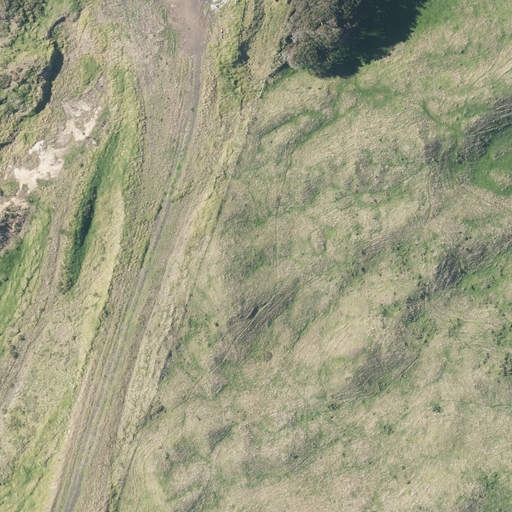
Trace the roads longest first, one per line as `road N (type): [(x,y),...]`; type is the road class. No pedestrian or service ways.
road 1 (track): [(161,0),(166,33),(207,94),(168,236),(48,511)]
road 2 (track): [(166,33),(107,132),(42,325),(0,397)]
